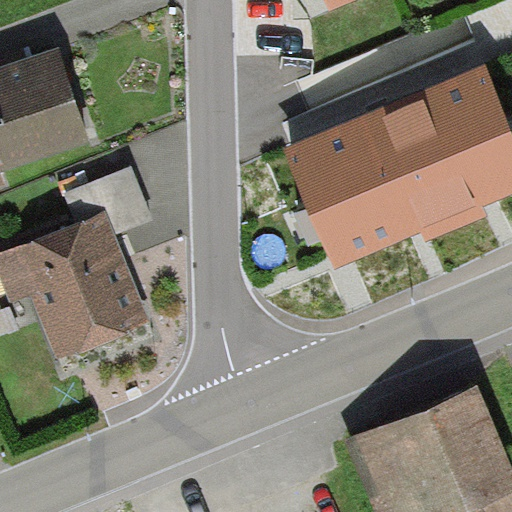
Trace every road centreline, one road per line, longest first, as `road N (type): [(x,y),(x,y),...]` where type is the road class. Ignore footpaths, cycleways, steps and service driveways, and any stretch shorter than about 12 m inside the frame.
road 1 (residential): [(237,401),(212,295),(208,0)]
road 2 (tertiary): [(511,290),(237,401)]
road 3 (tertiary): [(237,401),(0,503)]
